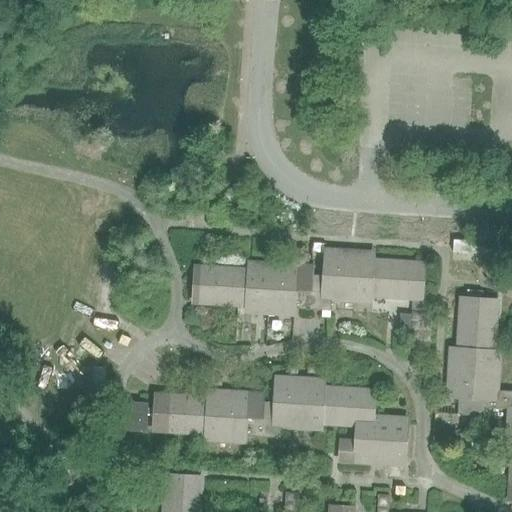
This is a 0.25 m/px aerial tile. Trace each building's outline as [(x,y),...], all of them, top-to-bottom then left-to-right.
[(453,253),(488,255),(501,256),(502,244),(454,240),(453,253)] [(322,292),(295,291),(294,309),(321,311),(331,311),(332,300),(358,301),(358,295),(423,299),(424,278),(421,278),(422,263),(371,260),(371,255),(356,254),(356,257),(346,257),(347,251),(324,250),(324,262),(323,273),(322,292)] [(110,307),(122,308),(124,259),(112,259),(110,307)] [(489,264),(488,275),(500,276),(501,276),(501,265),(489,264)] [(195,282),(194,303),(246,306),(259,307),(259,313),(293,315),(294,309),(295,291),(322,292),(323,273),(314,273),(314,267),(296,266),(276,265),(275,270),(266,269),(266,266),(257,266),(251,265),(250,270),(201,267),(200,282),(195,282)] [(449,375),(448,397),(451,397),(458,397),(457,415),(487,416),(487,408),(509,409),(507,435),(511,435),(511,449),(511,467),(509,500),(511,500),(511,392),(497,391),(499,364),(493,364),(493,349),(496,304),(482,304),(482,299),(459,298),(458,314),(456,350),(453,350),(452,366),(455,366),(454,375),(451,375),(449,375)] [(410,350),(430,351),(433,313),(412,312),(410,350)] [(308,366),(307,374),(328,375),(328,367),(308,366)] [(67,368),(66,393),(104,395),(104,392),(104,384),(105,370),(67,368)] [(202,385),(222,387),(223,379),(202,377),(202,385)] [(274,402),(272,426),(282,426),(309,428),(309,423),(323,423),(357,425),(357,416),(373,417),(373,406),(370,405),(371,391),(322,388),(322,382),(315,382),(307,382),(306,384),(297,384),(297,378),(275,377),(275,390),(274,402)] [(125,402),(124,432),(147,433),(148,416),(154,416),(153,431),(169,432),(199,433),(218,435),(217,440),(244,442),(245,436),(252,437),(271,438),(281,438),(282,426),(272,426),(274,402),(265,401),(265,394),(248,393),(230,392),(230,397),(221,397),(221,395),(210,394),(210,399),(156,395),(155,409),(148,409),(148,404),(125,402)] [(340,435),(338,461),(369,463),(390,464),(400,465),(405,465),(405,459),(407,425),(407,419),(373,417),(357,416),(357,425),(356,436),(340,435)] [(199,511),(201,481),(187,480),(187,476),(165,475),(164,496),(163,511),(199,511)] [(285,509),(301,510),(302,492),(286,491),(285,509)] [(388,511),(389,496),(378,495),(377,511),(388,511)]
